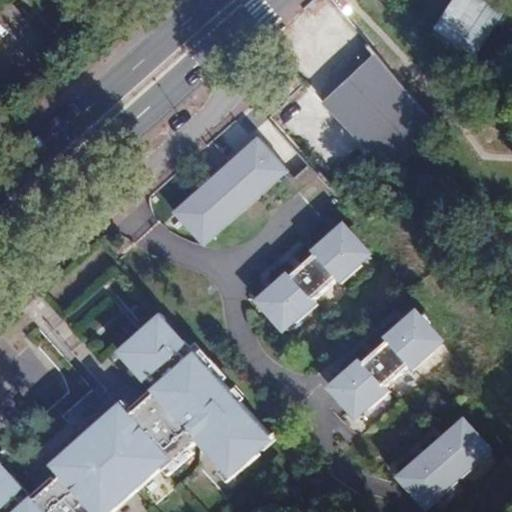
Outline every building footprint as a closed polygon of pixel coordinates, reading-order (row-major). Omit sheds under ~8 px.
[(462,52),(497,7),(487,0),(446,0),(427,24),(462,52)] [(390,172),(400,163),(438,128),(391,72),(374,52),(335,88),(348,103),(336,113),(364,149),(372,156),(390,172)] [(335,88),(322,99),(336,113),(348,103),(335,88)] [(219,134),(236,157),(257,141),(239,119),(219,134)] [(293,174),(263,142),(178,215),(207,246),(293,174)] [(374,259),(345,223),(253,301),(282,336),(374,259)] [(429,255),(439,246),(419,226),(395,248),(410,264),(419,256),(422,257),(426,257),(429,255)] [(452,343),(420,310),(331,395),(363,429),(452,343)] [(0,511),(122,511),(123,511),(117,505),(168,459),(174,465),(207,436),(233,464),(244,454),(248,458),(279,430),(204,346),(195,354),(188,346),(192,343),(169,316),(131,350),(155,376),(159,373),(166,380),(161,384),(165,388),(156,396),(160,401),(152,408),(148,404),(139,412),(132,404),(65,463),(72,471),(63,480),(67,484),(59,491),(55,487),(47,494),(43,491),(34,499),(27,491),(31,487),(8,461),(0,468),(0,511)] [(430,511),(495,452),(462,417),(397,477),(429,511),(430,511)]
